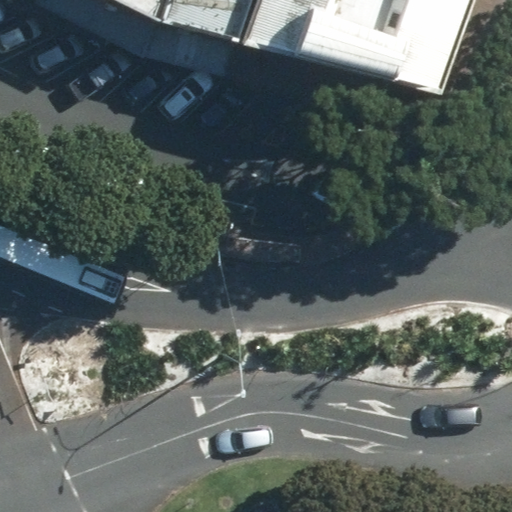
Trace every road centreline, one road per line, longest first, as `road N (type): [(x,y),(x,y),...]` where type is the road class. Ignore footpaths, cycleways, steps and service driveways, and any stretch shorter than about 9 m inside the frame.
road 1 (tertiary): [(511,442),(492,450),(302,411),(247,412),(67,476),(0,460)]
road 2 (tertiary): [(0,282),(297,298),(444,251),(511,257)]
